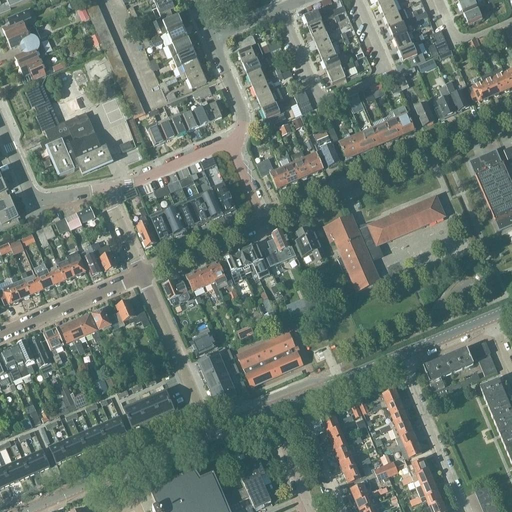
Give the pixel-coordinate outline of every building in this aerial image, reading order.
[(0,0),(0,15),(11,11),(11,10),(32,0),(31,0),(0,0)] [(95,0),(92,0),(84,4),(86,9),(97,4),(95,0)] [(164,0),(155,4),(150,6),(153,12),(157,10),(160,16),(161,19),(172,15),(170,12),(175,10),(170,0),(164,0)] [(464,16),(477,10),(472,0),(470,0),(459,5),(464,16)] [(398,13),(393,2),(380,8),(384,19),(398,13)] [(97,4),(86,9),(88,13),(99,9),(97,4)] [(335,18),(338,17),(346,14),(344,8),(332,13),(325,16),(322,10),(304,18),(308,29),(322,24),(334,19),(335,18)] [(99,9),(88,13),(90,19),(101,14),(99,9)] [(477,10),(464,16),(469,28),(482,22),(477,10)] [(398,13),(384,19),(389,30),(403,24),(407,22),(403,11),(401,12),(398,13)] [(11,26),(3,30),(7,40),(31,30),(28,22),(31,21),(28,12),(7,21),(8,21),(9,21),(11,26)] [(101,14),(90,19),(92,23),(103,19),(101,14)] [(161,19),(156,22),(163,37),(183,28),(178,17),(173,19),(172,15),(161,19)] [(103,19),(92,23),(95,28),(106,24),(103,19)] [(403,24),(389,30),(394,41),(407,35),(415,32),(412,25),(410,20),(407,22),(403,24)] [(89,22),(83,25),(86,32),(92,29),(89,22)] [(106,24),(95,28),(97,33),(108,29),(106,24)] [(326,35),(322,24),(308,29),(313,40),(326,35)] [(163,37),(168,48),(187,40),(183,28),(163,37)] [(34,29),(31,30),(7,40),(11,51),(20,47),(21,49),(24,48),(25,50),(41,43),(34,29)] [(108,29),(97,33),(99,39),(110,34),(108,29)] [(437,34),(430,37),(432,42),(443,37),(441,32),(437,34)] [(110,34),(99,39),(102,44),(112,39),(110,34)] [(98,35),(91,38),(94,46),(101,43),(99,39),(98,35)] [(326,35),(313,40),(318,52),(331,46),(335,44),(333,39),(329,40),(326,35)] [(412,46),(407,35),(394,41),(399,52),(412,46)] [(443,37),(432,42),(434,46),(435,47),(446,42),(443,37)] [(243,66),(256,60),(261,58),(263,57),(258,46),(256,46),(253,38),(239,44),(242,52),(238,54),(243,66)] [(488,38),(479,41),(482,49),(491,45),(488,38)] [(112,39),(102,44),(104,49),(114,44),(112,39)] [(168,48),(173,59),(192,51),(187,40),(168,48)] [(446,42),(435,47),(437,52),(448,47),(446,42)] [(477,42),(467,46),(472,56),(481,52),(477,42)] [(19,69),(39,60),(47,57),(41,43),(25,50),(26,51),(23,53),(24,55),(15,59),(19,69)] [(114,44),(104,49),(105,52),(106,54),(117,49),(114,44)] [(412,46),(399,52),(404,64),(409,62),(412,69),(415,68),(418,66),(423,64),(425,63),(417,44),(412,46)] [(336,57),(331,46),(318,52),(323,63),(336,57)] [(466,46),(461,49),(464,56),(469,53),(466,46)] [(264,57),(268,55),(272,54),(270,48),(269,47),(261,50),(264,57)] [(448,47),(437,52),(439,57),(447,54),(450,53),(448,47)] [(117,49),(106,54),(108,59),(119,54),(117,49)] [(277,51),(272,54),(274,58),(275,60),(283,56),(280,50),(277,51)] [(173,59),(177,70),(197,62),(192,51),(173,59)] [(119,54),(108,59),(110,64),(121,59),(119,54)] [(340,55),(336,57),(323,63),(327,74),(345,67),(340,55)] [(256,60),(243,66),(248,77),(261,71),(266,69),(261,58),(256,60)] [(121,59),(110,64),(112,69),(123,64),(121,59)] [(39,60),(19,69),(24,79),(33,75),(34,78),(34,77),(36,82),(47,77),(45,75),(50,73),(47,66),(45,65),(42,67),(39,60)] [(202,73),(197,62),(177,70),(182,81),(187,79),(187,80),(202,73)] [(341,68),(327,74),(332,85),(346,80),(345,80),(350,78),(348,72),(355,69),(359,67),(357,62),(345,67),(341,68)] [(123,64),(112,69),(114,74),(125,69),(123,64)] [(423,64),(418,66),(421,74),(427,72),(423,64)] [(62,65),(52,69),(54,74),(65,70),(62,65)] [(125,69),(114,74),(117,79),(128,74),(125,69)] [(415,69),(403,74),(404,77),(405,77),(416,72),(415,69)] [(502,69),(491,74),(493,79),(500,95),(504,93),(506,93),(509,92),(510,90),(511,90),(504,74),(502,69)] [(266,82),(261,71),(248,77),(252,88),(266,82)] [(290,72),(281,76),(283,81),(292,77),(290,72)] [(207,84),(202,73),(187,80),(192,91),(207,84)] [(128,74),(117,79),(119,84),(130,79),(128,74)] [(403,74),(396,77),(402,92),(407,90),(409,89),(404,77),(403,74)] [(491,74),(481,79),(483,84),(489,99),(494,97),(496,98),(499,97),(499,95),(500,95),(493,79),(491,74)] [(396,77),(386,81),(393,96),(402,92),(396,77)] [(130,79),(119,84),(121,89),(132,84),(130,79)] [(176,80),(166,84),(167,88),(177,83),(176,80)] [(266,82),(252,88),(257,99),(270,94),(274,92),(272,87),(270,86),(268,87),(266,82)] [(380,83),(369,88),(372,94),(382,90),(380,83)] [(451,83),(446,86),(446,87),(448,93),(450,97),(457,113),(469,108),(468,106),(473,104),(467,90),(466,87),(455,92),(451,83)] [(132,84),(121,89),(123,94),(134,89),(132,84)] [(472,88),(467,90),(473,104),(474,105),(479,103),(479,104),(484,102),(485,103),(488,101),(489,100),(489,99),(483,84),(472,88)] [(437,109),(434,110),(439,121),(441,120),(444,119),(456,114),(449,98),(450,97),(448,93),(446,87),(439,90),(443,100),(438,103),(437,103),(440,108),(437,109)] [(113,164),(111,158),(106,148),(101,150),(86,115),(60,127),(43,88),(38,90),(38,89),(26,95),(27,95),(33,109),(32,109),(32,110),(35,109),(39,118),(36,119),(37,119),(43,133),(43,134),(45,133),(49,142),(43,144),(45,150),(47,149),(60,179),(80,171),(82,177),(113,164)] [(134,89),(123,94),(125,99),(137,94),(134,89)] [(198,94),(199,98),(201,101),(212,96),(209,89),(198,94)] [(370,90),(363,93),(368,105),(375,102),(370,90)] [(270,94),(257,99),(262,110),(280,103),(282,102),(277,91),(274,92),(270,94)] [(305,91),(294,96),(296,101),(307,97),(305,91)] [(137,94),(125,99),(128,104),(139,99),(137,94)] [(176,99),(174,94),(167,97),(169,102),(176,99)] [(357,95),(347,99),(351,107),(361,103),(357,95)] [(307,97),(296,101),(298,106),(309,102),(307,97)] [(180,101),(175,103),(177,107),(181,105),(188,102),(186,98),(180,101)] [(139,99),(128,104),(130,109),(141,105),(139,99)] [(309,102),(298,106),(300,111),(311,107),(309,102)] [(207,103),(202,105),(204,110),(211,124),(222,119),(219,113),(223,112),(219,103),(215,105),(209,108),(207,103)] [(285,114),(280,103),(262,110),(267,122),(271,120),(274,126),(286,120),(283,115),(285,114)] [(141,105),(130,109),(132,114),(143,109),(141,105)] [(426,105),(415,110),(423,128),(434,123),(426,105)] [(300,111),(303,117),(314,112),(311,107),(300,111)] [(143,109),(132,114),(134,119),(135,119),(145,115),(145,114),(143,109)] [(204,110),(193,114),(199,129),(211,124),(204,110)] [(397,111),(393,113),(394,115),(396,120),(403,136),(406,134),(406,135),(415,131),(412,124),(412,123),(411,121),(408,115),(405,110),(398,113),(397,111)] [(184,113),(180,115),(181,119),(188,134),(199,129),(193,114),(186,117),(184,113)] [(180,115),(169,120),(171,124),(177,139),(188,134),(181,119),(180,115)] [(394,115),(383,120),(385,125),(393,142),(398,140),(398,139),(399,138),(403,136),(396,120),(394,115)] [(299,119),(292,122),(297,131),(303,128),(299,119)] [(169,120),(158,124),(160,129),(166,143),(177,139),(171,124),(169,120)] [(157,124),(146,129),(148,134),(154,148),(166,143),(160,129),(158,124),(157,124)] [(288,125),(279,129),(283,137),(292,133),(288,125)] [(375,129),(373,130),(380,146),(382,145),(385,144),(387,144),(388,144),(393,142),(385,125),(375,129)] [(326,132),(329,137),(332,145),(339,142),(333,129),(326,132)] [(275,130),(269,132),(272,138),(277,136),(275,130)] [(373,130),(362,135),(369,151),(370,152),(375,150),(375,149),(376,148),(380,146),(373,130)] [(326,132),(315,137),(317,142),(329,137),(326,132)] [(362,135),(351,139),(358,155),(362,154),(363,154),(365,154),(370,152),(369,151),(362,135)] [(329,137),(317,142),(318,145),(315,146),(320,158),(324,157),(329,168),(331,167),(332,168),(338,166),(338,165),(340,164),(332,146),(332,145),(329,137)] [(351,139),(339,144),(343,152),(342,152),(343,154),(344,154),(347,161),(355,157),(358,155),(351,139)] [(126,144),(120,147),(123,153),(132,149),(129,143),(126,144)] [(511,227),(511,187),(496,151),(469,163),(499,233),(511,227)] [(313,176),(306,160),(303,152),(291,157),(294,165),(293,165),(300,181),(303,180),(304,180),(307,179),(308,178),(313,176)] [(317,155),(306,160),(313,176),(314,175),(315,176),(318,174),(319,173),(324,170),(317,155)] [(289,157),(278,162),(281,170),(288,186),(293,184),(295,185),(298,184),(298,182),(300,181),(293,165),(292,166),(289,157)] [(281,170),(275,173),(270,161),(264,163),(256,166),(262,179),(270,176),(272,180),(277,191),(282,189),(284,189),(287,188),(287,187),(288,186),(281,170)] [(184,180),(179,182),(182,190),(187,188),(184,180)] [(0,200),(8,198),(6,193),(8,193),(4,183),(0,184),(0,200)] [(229,196),(224,184),(211,189),(211,190),(212,190),(222,215),(223,217),(231,213),(230,211),(235,210),(232,202),(229,196)] [(129,192),(123,195),(126,202),(132,199),(138,196),(135,190),(129,192)] [(211,222),(219,218),(219,217),(222,215),(222,216),(222,217),(223,217),(222,215),(212,190),(211,190),(199,196),(210,220),(211,222)] [(198,228),(199,227),(202,226),(203,226),(203,225),(206,224),(207,224),(206,222),(209,220),(210,222),(209,222),(210,223),(211,222),(210,220),(199,196),(187,201),(198,226),(198,228)] [(0,217),(16,210),(12,201),(10,202),(8,198),(0,200),(0,217)] [(334,242),(342,259),(338,261),(347,284),(352,282),(357,294),(380,284),(371,262),(382,258),(377,248),(445,219),(436,198),(378,223),(367,225),(368,227),(361,230),(353,220),(352,217),(348,219),(328,227),(328,228),(324,229),(330,244),(334,242)] [(194,227),(197,226),(198,226),(187,201),(174,206),(185,231),(186,231),(189,229),(189,230),(189,229),(193,228),(194,227)] [(346,203),(342,204),(343,205),(348,219),(352,217),(346,203)] [(184,231),(185,231),(174,206),(162,212),(173,236),(174,236),(175,239),(182,235),(181,233),(184,231)] [(91,209),(77,215),(81,225),(95,219),(91,209)] [(16,210),(0,217),(0,233),(20,226),(18,221),(20,220),(16,210)] [(173,236),(162,212),(149,217),(160,242),(161,242),(161,241),(172,237),(173,236)] [(77,215),(66,220),(71,231),(71,232),(82,227),(81,225),(77,215)] [(143,225),(137,228),(146,249),(157,244),(145,217),(143,219),(141,219),(143,225)] [(55,225),(60,235),(71,231),(66,220),(55,225)] [(55,238),(50,227),(42,231),(47,242),(55,238)] [(317,263),(326,259),(312,228),(311,229),(310,227),(303,230),(304,232),(297,235),(300,241),(295,243),(302,258),(313,253),(317,263)] [(47,242),(42,231),(36,233),(43,248),(49,246),(47,242)] [(270,250),(263,253),(270,269),(277,266),(296,258),(292,248),(291,249),(284,231),(283,231),(281,231),(277,232),(277,234),(272,236),(274,242),(268,244),(270,250)] [(22,242),(25,248),(35,244),(33,238),(22,242)] [(10,247),(12,252),(14,256),(24,252),(20,243),(10,247)] [(0,249),(0,254),(1,257),(12,252),(10,247),(9,245),(0,249)] [(114,261),(111,254),(108,247),(100,250),(98,245),(91,247),(97,261),(100,260),(105,273),(117,268),(115,262),(116,262),(115,260),(114,261)] [(257,246),(246,250),(253,266),(259,263),(265,276),(269,275),(257,246)] [(87,249),(81,252),(83,255),(93,278),(102,274),(97,261),(91,247),(87,249)] [(253,266),(246,250),(242,252),(240,251),(237,252),(237,255),(236,255),(244,273),(244,276),(251,273),(254,281),(259,279),(253,266)] [(66,258),(68,263),(75,279),(76,278),(78,279),(81,277),(82,276),(86,274),(77,254),(66,258)] [(240,284),(237,276),(244,273),(236,255),(225,260),(226,261),(229,269),(232,275),(231,275),(235,286),(240,284)] [(217,288),(218,291),(233,285),(226,270),(223,262),(218,264),(219,265),(215,266),(213,266),(211,267),(210,268),(209,269),(217,288)] [(71,280),(75,279),(68,263),(58,267),(64,283),(66,282),(68,283),(70,282),(71,280)] [(45,266),(34,271),(37,276),(36,277),(42,293),(45,292),(46,292),(49,291),(50,289),(54,287),(47,272),(45,266)] [(58,267),(47,272),(54,287),(56,287),(57,287),(60,286),(61,285),(64,283),(58,267)] [(200,281),(201,281),(205,289),(211,287),(218,303),(223,301),(218,291),(217,288),(209,269),(205,271),(203,270),(201,271),(200,273),(197,274),(200,281)] [(26,274),(21,276),(24,282),(31,298),(35,296),(36,296),(39,295),(40,294),(42,293),(36,277),(28,280),(26,274)] [(193,294),(203,290),(205,289),(201,281),(200,281),(197,274),(195,275),(194,274),(191,275),(190,277),(186,279),(193,294)] [(24,282),(18,284),(16,278),(11,280),(12,282),(20,302),(24,300),(26,301),(29,300),(30,298),(31,298),(24,282)] [(6,290),(0,292),(0,297),(4,307),(9,305),(9,306),(14,305),(15,305),(18,304),(19,303),(20,302),(12,282),(4,285),(6,290)] [(183,285),(177,288),(175,282),(163,287),(172,306),(179,303),(181,304),(183,304),(187,302),(188,301),(189,299),(188,296),(183,285)] [(123,324),(128,322),(130,326),(134,324),(135,326),(142,323),(145,329),(150,327),(144,313),(138,316),(138,317),(136,318),(129,302),(116,308),(119,314),(114,316),(120,329),(125,327),(123,324)] [(294,307),(288,309),(290,315),(292,319),(298,316),(294,307)] [(113,332),(120,329),(114,316),(107,319),(105,314),(106,313),(105,309),(97,313),(98,314),(93,316),(101,335),(105,333),(104,331),(111,328),(113,332)] [(269,329),(279,325),(273,312),(264,316),(269,329)] [(92,336),(95,344),(101,342),(89,316),(88,316),(89,317),(85,319),(84,318),(81,320),(80,321),(77,322),(84,339),(92,336)] [(75,346),(77,351),(78,351),(79,355),(84,353),(79,341),(84,339),(77,322),(77,323),(75,322),(72,324),(71,325),(68,326),(67,326),(74,343),(75,346)] [(251,328),(254,335),(254,336),(261,333),(257,325),(251,328)] [(63,348),(74,343),(67,326),(66,326),(66,327),(63,329),(61,328),(58,330),(57,331),(56,332),(63,348)] [(244,331),(237,334),(240,341),(247,338),(244,331)] [(43,336),(51,353),(56,365),(62,363),(56,351),(63,348),(56,332),(54,333),(52,332),(49,334),(48,335),(45,336),(43,336)] [(211,334),(190,343),(197,359),(218,350),(211,334)] [(251,389),(272,380),(302,367),(297,354),(294,348),(289,335),(238,357),(243,370),(244,370),(246,376),(251,389)] [(40,371),(47,368),(52,366),(39,338),(28,343),(40,371)] [(34,374),(31,365),(35,363),(26,344),(18,347),(30,376),(34,374)] [(475,361),(478,360),(477,360),(490,355),(485,344),(471,351),(475,361)] [(9,351),(21,379),(30,376),(18,347),(9,351)] [(13,383),(21,379),(9,351),(0,355),(13,383)] [(474,366),(468,352),(467,351),(434,364),(441,380),(474,366)] [(0,383),(7,380),(10,387),(14,385),(13,383),(0,355),(0,383)] [(198,364),(199,366),(200,365),(202,371),(201,371),(204,378),(225,369),(218,355),(198,364)] [(480,366),(492,361),(490,355),(477,360),(478,360),(480,366)] [(480,366),(482,372),(494,367),(492,361),(480,366)] [(423,369),(429,384),(433,394),(437,393),(444,389),(440,380),(441,380),(434,364),(423,369)] [(497,373),(494,367),(482,372),(485,378),(497,373)] [(141,369),(135,372),(138,378),(144,375),(141,369)] [(207,385),(210,392),(230,383),(225,369),(204,378),(204,379),(206,379),(208,385),(207,385)] [(177,373),(162,379),(177,416),(193,410),(177,373)] [(471,384),(474,383),(480,380),(478,375),(469,379),(471,384)] [(115,378),(106,381),(110,391),(119,387),(115,378)] [(460,389),(469,385),(467,380),(458,383),(460,389)] [(104,382),(95,385),(100,397),(109,394),(104,382)] [(480,389),(488,408),(493,421),(511,414),(506,401),(508,400),(510,399),(510,400),(510,399),(508,393),(507,393),(503,395),(498,382),(480,389)] [(237,397),(230,383),(210,392),(210,393),(211,392),(214,398),(213,399),(216,406),(237,397)] [(450,393),(458,390),(456,384),(447,388),(450,393)] [(66,389),(59,392),(66,408),(73,405),(66,389)] [(445,389),(444,389),(437,393),(439,398),(447,394),(445,389)] [(381,405),(375,407),(376,410),(377,410),(378,412),(383,410),(383,409),(387,407),(400,402),(395,391),(382,397),(385,402),(380,404),(381,405)] [(166,415),(167,416),(174,413),(165,392),(151,399),(160,419),(161,419),(160,418),(166,415)] [(75,394),(70,396),(72,399),(74,405),(76,410),(88,405),(83,394),(76,397),(75,394)] [(147,425),(147,423),(153,421),(153,422),(160,419),(151,399),(138,404),(146,425),(147,425)] [(389,413),(384,415),(386,420),(391,418),(404,413),(400,402),(387,407),(389,413)] [(138,404),(123,411),(132,431),(134,430),(133,429),(139,427),(140,428),(146,425),(138,404)] [(359,406),(364,416),(369,414),(365,404),(359,406)] [(48,415),(50,421),(60,416),(56,407),(51,409),(53,413),(48,415)] [(68,412),(66,407),(58,411),(60,416),(68,412)] [(358,407),(352,409),(356,419),(362,417),(358,407)] [(41,420),(43,424),(50,421),(45,411),(42,413),(44,417),(43,419),(41,420)] [(36,412),(31,415),(36,427),(41,425),(36,412)] [(390,426),(384,429),(385,431),(386,431),(387,433),(392,431),(391,430),(392,430),(396,428),(409,423),(407,419),(408,418),(406,413),(404,413),(391,418),(394,423),(389,425),(390,426)] [(334,417),(321,422),(326,433),(339,427),(343,425),(343,426),(348,424),(347,422),(348,422),(347,419),(342,421),(339,414),(334,417)] [(493,421),(501,439),(506,453),(511,450),(511,416),(511,414),(493,421)] [(109,424),(116,440),(127,436),(120,419),(109,424)] [(28,420),(20,424),(24,432),(32,429),(28,420)] [(396,428),(392,430),(396,440),(400,439),(413,434),(409,423),(396,428)] [(99,428),(106,444),(116,440),(109,424),(99,428)] [(339,427),(326,433),(330,443),(343,438),(348,436),(346,430),(341,432),(339,427)] [(89,432),(96,449),(106,444),(99,428),(89,432)] [(87,453),(96,449),(89,432),(79,437),(87,453)] [(399,447),(393,450),(394,452),(395,452),(396,454),(401,452),(400,451),(405,449),(417,444),(413,434),(400,439),(396,440),(396,441),(399,447)] [(69,441),(77,457),(87,453),(79,437),(69,441)] [(343,438),(330,443),(335,453),(347,448),(352,446),(352,447),(357,445),(356,443),(357,443),(356,440),(350,443),(346,444),(343,438)] [(381,440),(374,443),(377,449),(383,446),(381,440)] [(60,445),(67,462),(77,457),(69,441),(60,445)] [(405,449),(400,451),(401,452),(405,462),(409,460),(422,455),(417,444),(405,449)] [(56,466),(67,462),(60,445),(49,450),(56,466)] [(347,448),(335,453),(339,464),(352,459),(357,456),(355,451),(350,454),(347,448)] [(43,452),(32,457),(39,473),(50,469),(43,452)] [(352,459),(339,464),(343,474),(356,469),(361,467),(361,468),(362,468),(365,466),(364,464),(366,464),(365,461),(360,463),(357,456),(352,459)] [(30,478),(39,473),(32,457),(22,461),(30,478)] [(247,461),(238,465),(241,473),(239,474),(243,485),(246,484),(255,480),(260,478),(265,476),(261,466),(256,457),(247,461)] [(13,465),(20,482),(30,478),(22,461),(13,465)] [(412,466),(407,468),(409,474),(414,472),(416,477),(429,472),(429,471),(430,470),(431,469),(429,465),(428,464),(426,465),(424,461),(412,466)] [(394,463),(384,467),(386,473),(396,469),(394,463)] [(10,486),(20,482),(13,465),(3,470),(10,486)] [(356,469),(343,474),(348,485),(361,480),(366,478),(362,468),(361,468),(361,467),(356,469)] [(384,467),(374,472),(376,477),(386,473),(384,467)] [(396,469),(386,473),(389,479),(399,475),(396,469)] [(3,470),(0,470),(0,490),(10,486),(3,470)] [(195,472),(149,492),(151,497),(156,509),(152,511),(229,511),(228,509),(223,499),(222,496),(221,494),(213,475),(200,481),(195,472)] [(408,482),(407,482),(408,485),(413,483),(414,484),(418,482),(420,487),(433,482),(433,481),(434,479),(433,476),(431,476),(429,472),(416,477),(412,479),(411,478),(407,480),(408,482)] [(386,473),(376,477),(379,483),(383,481),(389,479),(386,473)] [(236,493),(223,499),(228,509),(229,511),(242,511),(239,504),(243,502),(250,499),(255,511),(271,504),(260,478),(255,480),(246,484),(243,485),(245,489),(241,491),(238,492),(236,493)] [(420,487),(416,489),(420,499),(420,500),(425,498),(438,493),(437,492),(439,490),(437,486),(435,486),(433,482),(420,487)] [(363,486),(351,491),(353,496),(351,497),(353,501),(354,501),(355,502),(368,497),(372,495),(372,494),(370,490),(371,490),(369,484),(363,486)] [(490,494),(487,488),(475,493),(478,499),(490,494)] [(355,506),(354,508),(355,511),(360,511),(372,507),(377,505),(374,498),(379,496),(378,494),(377,494),(376,492),(372,494),(372,495),(368,497),(355,502),(357,506),(355,506)] [(417,503),(415,503),(416,506),(422,503),(426,502),(429,508),(442,503),(438,493),(425,498),(420,500),(420,499),(416,501),(417,503)] [(478,499),(480,505),(492,500),(490,494),(478,499)] [(480,505),(483,511),(495,506),(492,500),(480,505)] [(429,508),(424,510),(424,511),(448,511),(449,511),(447,507),(446,507),(444,508),(442,503),(429,508)]
